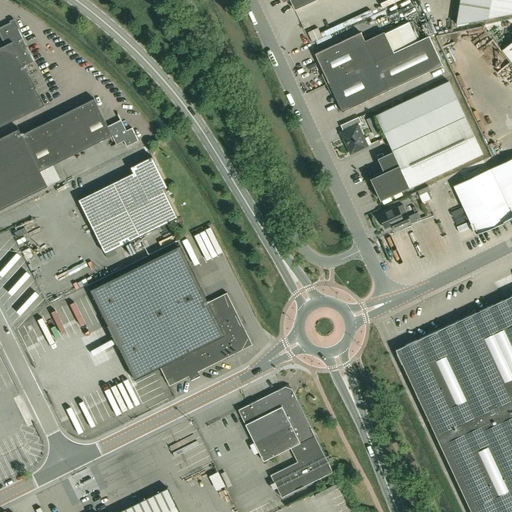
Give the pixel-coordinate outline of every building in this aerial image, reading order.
[(281,0),(283,3),(288,0),(289,0),(295,10),(316,0),(281,0)] [(511,13),(511,0),(460,0),(456,24),(511,13)] [(10,23),(0,27),(0,35),(5,45),(0,47),(0,126),(44,105),(24,66),(34,61),(15,23),(12,25),(10,23)] [(385,29),(393,47),(405,42),(397,24),(385,29)] [(361,32),(315,54),(328,83),(342,112),(388,91),(442,65),(429,36),(417,41),(405,47),(394,52),(385,33),(365,42),(361,32)] [(511,42),(502,50),(511,62),(511,42)] [(380,201),(409,188),(483,154),(449,81),(376,115),(392,152),(377,159),(384,172),(370,179),(380,201)] [(0,209),(47,186),(40,171),(112,135),(116,144),(124,141),(127,146),(138,141),(132,128),(126,131),(121,120),(108,126),(94,98),(22,134),(19,128),(0,137),(0,209)] [(368,146),(358,124),(361,122),(359,117),(340,125),(343,131),(340,132),(350,154),(368,146)] [(105,254),(178,218),(164,189),(167,187),(152,157),(131,167),(133,173),(78,200),(105,254)] [(476,233),(511,216),(511,215),(511,158),(454,186),(476,233)] [(395,231),(400,228),(411,223),(403,205),(379,215),(385,228),(392,225),(395,231)] [(402,239),(414,235),(412,227),(400,231),(402,239)] [(135,380),(153,371),(160,367),(169,386),(253,345),(227,293),(208,302),(180,246),(90,290),(135,380)] [(511,511),(511,295),(396,350),(471,511),(511,511)] [(89,345),(112,335),(108,327),(86,337),(89,345)] [(263,461),(290,448),(297,462),(270,475),(281,497),(333,472),(289,384),(238,410),(263,461)] [(179,511),(167,488),(151,496),(117,511),(179,511)]
